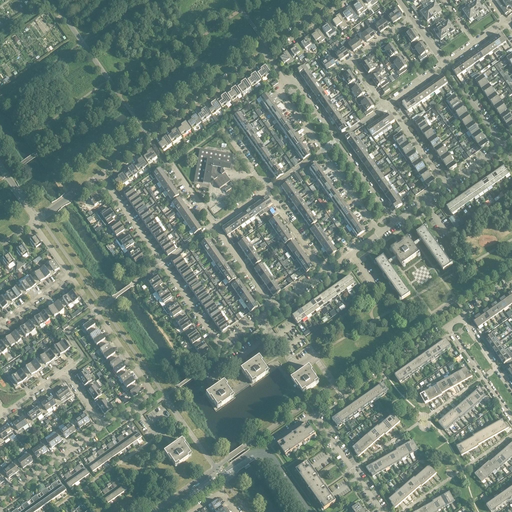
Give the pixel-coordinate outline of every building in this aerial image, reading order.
[(359,3),(354,6),(354,7),(358,12),(357,13),(359,16),(362,14),(361,13),(368,9),(361,0),(359,0),(357,1),(359,3)] [(471,2),(469,0),(468,0),(467,1),(473,11),(480,6),(477,1),(474,4),(472,1),(471,2)] [(511,1),(510,0),(504,0),(504,1),(503,2),(501,2),(499,0),(496,2),(499,6),(500,7),(501,8),(511,1)] [(429,4),(427,1),(425,3),(431,12),(438,7),(435,3),(431,5),(430,3),(429,4)] [(473,11),(467,1),(464,3),(466,5),(465,6),(467,9),(463,11),(466,16),(473,11)] [(511,2),(511,1),(501,8),(501,9),(502,9),(503,10),(502,11),(505,14),(508,12),(507,10),(507,8),(509,7),(510,7),(511,10),(511,9),(511,2)] [(431,12),(425,3),(422,5),(424,7),(423,8),(425,10),(421,13),(424,17),(431,12)] [(348,11),(344,14),(343,14),(347,20),(349,18),(351,21),(353,19),(355,22),(358,20),(359,19),(350,6),(347,9),(348,11)] [(395,12),(392,14),(397,21),(402,18),(400,16),(403,14),(397,6),(394,9),(395,12)] [(484,10),(480,6),(473,11),(480,20),(482,18),(481,16),(482,15),(480,13),(484,10)] [(441,12),(438,7),(431,12),(438,22),(440,20),(439,18),(440,17),(438,14),(441,12)] [(480,20),(473,11),(466,16),(469,20),(473,18),(475,20),(476,20),(477,22),(480,20)] [(438,22),(431,12),(424,17),(427,22),(431,19),(433,22),(434,21),(435,23),(438,22)] [(348,26),(339,14),(336,16),(338,18),(333,22),(337,27),(339,26),(342,31),(348,26)] [(397,21),(392,14),(390,16),(387,14),(384,16),(389,23),(392,22),(393,24),(397,21)] [(389,23),(384,16),(382,18),(381,18),(382,21),(379,23),(384,30),(388,27),(387,25),(389,23)] [(442,22),(440,20),(438,22),(444,31),(452,26),(448,22),(445,24),(443,22),(442,22)] [(327,25),(322,29),(329,39),(337,33),(329,21),(326,24),(327,25)] [(374,23),(372,21),(369,23),(371,25),(376,33),(378,31),(380,33),(384,30),(379,23),(376,25),(374,23)] [(444,31),(438,22),(435,23),(437,26),(436,26),(438,29),(434,32),(437,36),(444,31)] [(376,33),(371,25),(368,27),(369,30),(366,32),(371,39),(375,36),(374,34),(376,33)] [(455,31),(452,26),(444,31),(451,41),(454,39),(452,36),(453,36),(451,33),(455,31)] [(317,33),(312,36),(316,42),(318,41),(319,43),(326,39),(318,29),(315,31),(317,33)] [(406,37),(408,39),(416,34),(413,30),(411,31),(409,29),(401,34),(403,37),(404,37),(406,37)] [(451,41),(444,31),(437,36),(441,41),(444,38),(446,41),(447,40),(449,42),(451,41)] [(371,39),(366,32),(363,34),(361,33),(360,32),(357,34),(363,42),(365,40),(367,42),(371,39)] [(363,42),(357,34),(355,37),(355,40),(353,42),(358,49),(362,46),(361,44),(363,42)] [(419,39),(416,34),(408,39),(410,42),(409,45),(408,45),(411,48),(418,42),(417,40),(419,39)] [(501,35),(496,38),(501,45),(506,42),(501,35)] [(306,40),(302,43),(301,44),(305,49),(307,48),(309,50),(311,49),(313,51),(317,49),(308,36),(305,38),(306,40)] [(501,45),(496,38),(492,41),(497,49),(501,45)] [(497,49),(492,41),(487,44),(493,52),(494,54),(498,51),(497,49)] [(358,49),(353,42),(350,44),(347,42),(346,43),(344,44),(350,51),(352,50),(353,52),(358,49)] [(420,45),(418,42),(411,48),(413,51),(416,50),(418,53),(425,48),(422,43),(420,45)] [(291,52),(290,53),(293,58),(295,57),(297,55),(300,60),(306,56),(297,43),(294,46),(296,48),(294,49),(293,49),(291,51),(291,52)] [(350,51),(344,44),(341,46),(342,49),(339,51),(344,58),(349,55),(347,53),(350,51)] [(385,52),(387,54),(394,49),(391,45),(389,46),(388,44),(380,49),(382,52),(385,52)] [(493,52),(487,44),(483,48),(488,55),(493,52)] [(428,52),(425,48),(418,53),(420,55),(418,58),(420,61),(428,56),(426,53),(428,52)] [(488,55),(483,48),(479,51),(484,58),(488,55)] [(398,53),(394,49),(387,54),(389,57),(388,60),(389,63),(397,57),(396,55),(398,53)] [(287,51),(284,53),(285,55),(280,58),(284,64),(286,63),(288,65),(294,61),(287,51)] [(344,58),(339,51),(337,53),(334,51),(333,52),(331,53),(336,61),(339,59),(340,61),(344,58)] [(484,58),(479,51),(474,54),(479,61),(484,58)] [(336,61),(331,53),(324,58),(326,60),(331,67),(336,64),(334,62),(336,61)] [(479,61),(474,54),(470,57),(475,64),(479,61)] [(362,65),(365,70),(372,65),(371,62),(372,59),(370,56),(362,62),(364,64),(362,65)] [(399,60),(397,57),(389,63),(392,66),(392,65),(395,65),(397,67),(404,62),(401,58),(399,60)] [(475,64),(470,57),(465,60),(470,67),(475,64)] [(331,67),(326,60),(323,62),(321,61),(321,60),(318,63),(323,70),(326,68),(327,70),(331,67)] [(470,67),(465,60),(461,63),(466,70),(470,67)] [(407,67),(404,62),(397,67),(399,70),(397,73),(399,76),(407,71),(405,68),(407,67)] [(466,70),(461,63),(456,66),(462,73),(466,70)] [(374,67),(372,65),(365,70),(368,74),(370,73),(372,75),(380,70),(377,67),(374,67)] [(270,74),(265,66),(261,69),(260,70),(261,70),(260,71),(259,71),(257,72),(262,80),(265,78),(266,78),(266,77),(270,74)] [(298,71),(301,76),(308,71),(305,66),(298,71)] [(462,73),(456,66),(452,70),(457,77),(462,73)] [(382,72),(380,70),(372,75),(374,77),(372,79),(375,83),(382,78),(380,75),(381,73),(382,72)] [(311,75),(308,71),(301,76),(304,80),(311,75)] [(343,79),(345,81),(352,76),(349,72),(347,73),(346,71),(338,76),(340,79),(343,79)] [(261,81),(255,73),(251,76),(250,77),(251,77),(250,78),(249,78),(247,79),(252,87),(256,85),(257,84),(256,84),(261,81)] [(315,80),(311,75),(304,80),(307,85),(315,80)] [(355,81),(352,76),(345,81),(347,84),(345,87),(347,90),(355,84),(353,82),(355,81)] [(442,76),(438,79),(443,87),(448,83),(442,76)] [(475,81),(478,85),(485,80),(482,76),(475,81)] [(384,81),(382,78),(375,83),(378,87),(380,86),(381,88),(389,83),(387,80),(384,81)] [(443,87),(438,79),(433,82),(439,90),(443,87)] [(485,80),(478,85),(481,90),(489,85),(491,83),(488,79),(485,80)] [(237,86),(242,94),(243,96),(247,93),(246,92),(247,91),(251,88),(245,80),(241,83),(241,84),(240,85),(239,85),(237,86)] [(318,84),(315,80),(307,85),(310,89),(318,84)] [(439,90),(433,82),(429,86),(434,93),(439,90)] [(321,88),(318,84),(310,89),(314,94),(321,88)] [(357,87),(355,84),(347,90),(349,93),(350,93),(353,92),(354,95),(362,90),(359,85),(357,87)] [(492,89),(489,85),(481,90),(485,94),(492,89)] [(434,93),(429,86),(425,89),(430,96),(434,93)] [(241,95),(235,87),(231,90),(231,91),(230,92),(227,93),(232,101),(236,99),(237,98),(241,95)] [(324,93),(321,88),(314,94),(317,98),(324,93)] [(430,96),(425,89),(420,92),(425,99),(430,96)] [(495,93),(492,89),(485,94),(488,98),(495,93)] [(365,94),(362,90),(354,95),(356,97),(355,100),(357,103),(364,98),(363,95),(365,94)] [(425,99),(420,92),(416,95),(421,102),(425,99)] [(327,97),(324,93),(317,98),(320,102),(327,97)] [(498,98),(495,93),(488,98),(491,103),(498,98)] [(231,102),(225,94),(221,97),(221,98),(220,99),(217,100),(222,108),(226,106),(227,105),(231,102)] [(261,102),(263,106),(273,99),(271,96),(269,97),(266,94),(259,99),(261,102)] [(421,102),(416,95),(411,98),(416,105),(421,102)] [(329,96),(327,97),(320,102),(323,107),(330,102),(332,100),(329,96)] [(454,96),(447,101),(444,102),(448,107),(457,100),(454,96)] [(366,100),(364,98),(357,103),(359,106),(362,105),(364,108),(371,103),(368,99),(366,100)] [(416,105),(411,98),(407,101),(412,108),(416,105)] [(501,102),(498,98),(491,103),(494,107),(501,102)] [(275,102),(273,99),(263,106),(265,109),(266,108),(268,111),(275,106),(273,103),(275,102)] [(460,105),(457,100),(448,107),(451,111),(460,105)] [(221,109),(215,101),(211,104),(211,105),(210,106),(207,107),(212,115),(216,113),(217,112),(221,109)] [(412,108),(407,101),(402,104),(407,112),(412,108)] [(333,106),(330,102),(323,107),(326,111),(333,106)] [(504,107),(501,102),(494,107),(497,112),(504,107)] [(374,107),(371,103),(364,108),(366,111),(364,113),(366,116),(374,111),(372,108),(374,107)] [(335,105),(333,106),(326,111),(329,116),(336,111),(338,109),(335,105)] [(463,109),(460,105),(451,111),(454,116),(456,114),(463,109)] [(277,110),(275,106),(268,111),(270,114),(269,115),(272,118),(281,111),(279,108),(277,110)] [(507,111),(504,107),(497,112),(500,116),(507,111)] [(211,116),(205,108),(201,111),(201,112),(201,113),(200,113),(197,114),(202,122),(206,120),(207,119),(211,116)] [(466,113),(463,109),(456,114),(459,118),(466,113)] [(232,118),(235,122),(243,117),(245,115),(242,111),(232,118)] [(283,114),(281,111),(272,118),(274,121),(275,121),(277,123),(284,119),(281,115),(283,114)] [(339,115),(336,111),(329,116),(332,120),(339,115)] [(510,116),(507,111),(500,116),(503,121),(510,116)] [(389,113),(385,117),(390,124),(395,121),(389,113)] [(470,118),(466,113),(459,118),(462,123),(470,118)] [(201,123),(195,115),(191,118),(191,119),(190,120),(187,121),(192,129),(196,127),(197,126),(201,123)] [(343,119),(339,115),(332,120),(335,124),(343,119)] [(243,117),(235,122),(238,127),(246,121),(243,117)] [(391,126),(390,124),(385,117),(380,120),(387,129),(391,126)] [(415,123),(418,127),(426,122),(422,118),(415,123)] [(473,122),(470,118),(462,123),(466,127),(473,122)] [(286,122),(284,119),(277,123),(279,126),(278,127),(280,130),(290,123),(288,121),(286,122)] [(346,124),(343,119),(335,124),(338,129),(346,124)] [(387,129),(380,120),(376,123),(381,130),(383,132),(387,129)] [(246,121),(238,127),(242,131),(249,125),(249,126),(246,122),(246,121)] [(191,130),(185,122),(181,125),(181,126),(181,127),(180,127),(177,128),(182,136),(186,134),(187,133),(191,130)] [(429,127),(426,122),(418,127),(422,132),(429,127)] [(476,127),(473,122),(466,127),(469,132),(476,127)] [(292,126),(290,123),(280,130),(283,133),(285,136),(292,131),(290,127),(292,126)] [(381,130),(376,123),(372,126),(377,133),(381,130)] [(251,124),(249,125),(242,131),(245,135),(253,130),(254,129),(251,124)] [(349,128),(346,124),(338,129),(342,134),(349,128)] [(378,135),(377,133),(372,126),(367,129),(374,138),(378,135)] [(432,131),(429,127),(422,132),(425,136),(432,131)] [(479,131),(476,127),(469,132),(472,136),(479,131)] [(181,137),(175,129),(171,132),(172,132),(171,132),(171,133),(170,134),(167,135),(173,143),(176,141),(177,140),(181,137)] [(253,130),(245,135),(248,140),(256,134),(255,135),(252,130),(253,130)] [(433,130),(432,131),(425,136),(428,141),(435,136),(437,134),(433,130)] [(295,134),(292,131),(285,136),(287,139),(289,142),(299,136),(297,133),(295,134)] [(482,136),(479,131),(472,136),(469,138),(472,142),(482,136)] [(393,138),(397,143),(404,138),(401,133),(393,138)] [(256,134),(248,140),(251,144),(259,139),(258,139),(255,135),(256,134)] [(345,139),(349,143),(356,138),(353,134),(345,139)] [(300,138),(299,136),(289,142),(291,146),(292,145),(294,148),(301,143),(299,140),(300,138)] [(438,140),(435,136),(428,141),(431,145),(438,140)] [(488,144),(482,136),(472,142),(479,151),(488,144)] [(171,145),(166,137),(162,139),(162,140),(161,140),(161,141),(162,141),(161,142),(160,141),(158,143),(163,151),(166,148),(167,148),(171,145)] [(358,137),(356,138),(349,143),(352,148),(361,141),(358,137)] [(404,138),(397,143),(395,144),(398,149),(407,142),(404,138)] [(259,139),(251,144),(254,149),(262,143),(261,143),(258,139),(259,139)] [(441,144),(438,140),(431,145),(434,149),(441,144)] [(364,146),(361,141),(352,148),(355,152),(364,146)] [(410,147),(407,142),(398,149),(401,153),(410,147)] [(262,143),(254,149),(257,153),(265,147),(264,148),(261,144),(262,143)] [(303,147),(301,143),(294,148),(296,151),(295,151),(298,155),(307,148),(305,145),(303,147)] [(444,149),(441,144),(434,149),(437,154),(444,149)] [(367,150),(364,146),(355,152),(358,157),(365,151),(367,150)] [(265,148),(265,147),(257,153),(260,157),(268,152),(267,152),(264,148),(265,148)] [(413,151),(410,147),(401,153),(404,157),(413,151)] [(309,151),(307,148),(298,155),(300,158),(301,157),(303,160),(310,155),(307,152),(309,151)] [(157,157),(151,149),(147,152),(147,153),(147,154),(146,154),(143,156),(148,163),(152,161),(153,160),(157,157)] [(194,182),(209,185),(211,178),(212,179),(219,189),(230,181),(223,171),(223,169),(230,171),(232,155),(199,149),(194,182)] [(447,153),(444,149),(437,154),(440,158),(447,153)] [(368,156),(365,151),(358,157),(361,161),(368,156)] [(416,155),(413,151),(404,157),(407,162),(416,155)] [(268,152),(260,157),(263,162),(271,156),(270,157),(268,153),(268,152)] [(449,152),(447,153),(440,158),(443,163),(450,158),(452,156),(449,152)] [(419,160),(416,155),(407,162),(410,166),(412,165),(419,160)] [(271,156),(263,162),(266,166),(274,161),(271,157),(271,156)] [(371,160),(368,156),(361,161),(364,165),(371,160)] [(147,166),(142,158),(138,161),(137,161),(137,162),(136,163),(136,162),(134,164),(133,164),(139,172),(142,169),(142,170),(143,169),(147,166)] [(453,162),(450,158),(443,163),(446,167),(453,162)] [(374,165),(371,160),(364,165),(367,170),(374,165)] [(422,164),(419,160),(412,165),(415,169),(422,164)] [(274,161),(266,166),(270,171),(277,165),(274,161)] [(457,167),(453,162),(446,167),(450,172),(457,167)] [(310,173),(313,176),(322,169),(320,167),(319,168),(316,164),(309,169),(311,172),(310,173)] [(426,169),(422,164),(415,169),(418,174),(426,169)] [(278,165),(277,165),(270,171),(273,175),(281,170),(280,169),(280,170),(277,166),(278,165)] [(378,169),(374,165),(367,170),(370,174),(378,169)] [(138,174),(132,166),(128,169),(128,170),(127,171),(126,171),(124,172),(129,180),(133,178),(134,177),(133,177),(138,174)] [(510,175),(504,167),(502,169),(500,170),(505,178),(510,175)] [(163,173),(160,169),(150,175),(153,180),(156,178),(163,173)] [(324,172),(322,169),(313,176),(315,179),(316,179),(318,182),(325,177),(322,173),(324,172)] [(381,174),(378,169),(370,174),(374,179),(381,174)] [(429,173),(426,169),(418,174),(422,178),(429,173)] [(281,170),(273,175),(276,180),(284,174),(283,174),(280,170),(281,170)] [(505,178),(500,170),(499,170),(499,171),(498,172),(498,171),(495,173),(501,181),(505,178)] [(166,178),(163,173),(156,178),(159,183),(166,178)] [(432,177),(429,173),(422,178),(420,179),(423,184),(432,177)] [(501,181),(495,173),(495,174),(494,175),(493,175),(491,176),(496,184),(501,181)] [(128,182),(122,174),(118,176),(118,177),(118,178),(117,179),(116,178),(114,180),(119,188),(123,185),(124,185),(128,182)] [(384,178),(381,174),(374,179),(377,183),(384,178)] [(496,184),(491,176),(490,177),(491,177),(489,178),(486,179),(492,187),(496,184)] [(327,180),(325,177),(318,182),(320,185),(319,185),(321,188),(331,182),(329,179),(327,180)] [(435,182),(432,177),(423,184),(426,188),(435,182)] [(169,182),(166,178),(159,183),(162,187),(169,182)] [(387,182),(384,178),(377,183),(380,188),(387,182)] [(492,187),(486,179),(486,180),(485,181),(482,183),(487,190),(492,187)] [(172,186),(169,182),(162,187),(165,192),(172,186)] [(281,187),(284,192),(292,186),(288,182),(281,187)] [(333,184),(331,182),(321,188),(324,192),(324,191),(326,194),(333,189),(331,186),(333,184)] [(390,187),(387,182),(380,188),(383,192),(390,187)] [(487,190),(482,183),(480,184),(478,186),(483,193),(487,190)] [(393,185),(390,187),(383,192),(386,196),(393,191),(396,190),(393,185)] [(175,191),(172,186),(165,192),(168,196),(175,191)] [(295,191),(292,186),(284,192),(287,196),(295,191)] [(483,193),(478,186),(477,186),(476,187),(473,189),(479,196),(483,193)] [(124,194),(127,199),(135,193),(132,188),(124,194)] [(336,193),(333,189),(326,194),(328,197),(330,201),(340,194),(338,191),(336,193)] [(479,196),(473,189),(473,190),(472,190),(471,190),(469,192),(474,199),(479,196)] [(179,196),(175,191),(168,196),(171,201),(179,196)] [(298,195),(295,191),(287,196),(290,200),(298,195)] [(396,196),(393,191),(386,196),(389,201),(396,196)] [(96,192),(88,198),(91,201),(91,202),(94,206),(102,200),(100,197),(99,196),(98,196),(97,195),(98,195),(96,193),(96,192)] [(474,199),(469,192),(468,192),(469,193),(467,194),(467,193),(464,195),(470,203),(474,199)] [(138,197),(135,193),(127,199),(130,203),(138,197)] [(342,197),(340,194),(330,201),(332,204),(333,203),(335,206),(342,201),(340,198),(342,197)] [(301,200),(298,195),(290,200),(293,205),(301,200)] [(470,203),(464,195),(464,196),(463,197),(463,196),(460,198),(465,206),(470,203)] [(399,200),(396,196),(389,201),(392,205),(399,200)] [(141,202),(138,197),(130,203),(133,207),(141,202)] [(272,204),(267,197),(262,200),(267,208),(272,204)] [(172,203),(175,208),(182,203),(179,198),(172,203)] [(465,206),(460,198),(459,198),(460,199),(458,200),(458,199),(456,201),(461,209),(465,206)] [(401,199),(399,200),(392,205),(395,210),(405,203),(401,199)] [(267,208),(262,200),(258,203),(263,211),(267,208)] [(304,204),(301,200),(293,205),(297,209),(304,204)] [(344,205),(342,201),(335,206),(337,209),(336,210),(339,213),(348,206),(346,203),(344,205)] [(461,209),(456,201),(455,202),(454,203),(454,202),(451,204),(456,212),(461,209)] [(144,206),(141,202),(133,207),(136,212),(144,206)] [(185,207),(182,203),(175,208),(178,212),(185,207)] [(264,213),(263,211),(258,203),(253,207),(258,214),(260,216),(264,213)] [(307,208),(304,204),(297,209),(300,214),(307,208)] [(456,212),(451,204),(451,205),(450,206),(449,206),(447,208),(452,215),(456,212)] [(147,211),(144,206),(136,212),(139,216),(147,211)] [(350,209),(348,206),(339,213),(341,216),(342,216),(344,219),(351,214),(348,210),(350,209)] [(188,212),(185,207),(178,212),(181,217),(188,212)] [(258,214),(253,207),(249,210),(254,217),(258,214)] [(96,213),(101,220),(111,213),(108,208),(105,210),(104,208),(96,213)] [(310,213),(307,208),(300,214),(303,218),(310,213)] [(254,217),(249,210),(244,213),(249,220),(254,217)] [(150,215),(147,211),(139,216),(142,221),(150,215)] [(192,216),(188,212),(181,217),(184,221),(192,216)] [(115,217),(111,213),(101,220),(106,227),(108,225),(113,221),(112,219),(115,217)] [(249,220),(244,213),(240,216),(245,223),(249,220)] [(313,217),(310,213),(303,218),(306,222),(313,217)] [(353,217),(351,214),(344,219),(346,221),(345,222),(347,225),(357,218),(355,216),(353,217)] [(154,219),(150,215),(142,221),(145,225),(154,219)] [(195,220),(192,216),(184,221),(187,226),(195,220)] [(245,223),(240,216),(235,219),(240,226),(245,223)] [(279,222),(276,217),(268,222),(272,227),(279,222)] [(317,222),(313,217),(306,222),(309,227),(317,222)] [(449,219),(455,228),(459,226),(452,217),(449,219)] [(359,221),(357,218),(347,225),(350,228),(352,231),(359,226),(357,222),(359,221)] [(157,224),(154,219),(145,225),(149,230),(157,224)] [(240,226),(235,219),(231,222),(236,230),(240,226)] [(198,225),(195,220),(187,226),(190,230),(198,225)] [(115,223),(113,221),(108,225),(113,232),(121,226),(118,221),(115,223)] [(236,230),(231,222),(226,225),(232,233),(236,230)] [(282,226),(279,222),(272,227),(275,231),(282,226)] [(160,228),(157,224),(149,230),(152,234),(160,228)] [(201,230),(198,225),(190,230),(194,235),(201,230)] [(232,233),(226,225),(222,229),(227,236),(232,233)] [(310,230),(313,235),(320,229),(317,225),(310,230)] [(124,231),(121,226),(113,232),(117,239),(123,235),(121,233),(124,231)] [(285,231),(282,226),(275,231),(278,236),(285,231)] [(362,229),(359,226),(352,231),(354,234),(356,238),(366,231),(364,228),(362,229)] [(163,233),(160,228),(152,234),(155,238),(163,233)] [(443,253),(425,228),(417,233),(430,252),(429,253),(430,253),(430,252),(437,262),(437,263),(443,271),(452,265),(445,256),(443,253)] [(323,234),(320,229),(313,235),(316,239),(323,234)] [(288,235),(285,231),(278,236),(281,240),(288,235)] [(166,237),(163,233),(155,238),(158,243),(166,237)] [(327,238),(323,234),(316,239),(319,243),(327,238)] [(124,237),(123,235),(117,239),(122,245),(130,240),(127,235),(124,237)] [(292,240),(288,235),(281,240),(284,245),(292,240)] [(40,243),(42,242),(38,236),(37,236),(38,237),(36,239),(34,236),(30,240),(31,242),(30,242),(31,244),(31,245),(32,246),(33,247),(34,247),(34,246),(36,248),(41,245),(40,243)] [(169,242),(166,237),(158,243),(161,247),(169,242)] [(330,243),(327,238),(319,243),(322,248),(330,243)] [(420,254),(408,238),(401,243),(402,245),(400,246),(398,245),(391,250),(402,266),(420,254)] [(200,244),(203,248),(211,243),(207,239),(200,244)] [(238,244),(241,249),(248,243),(245,239),(238,244)] [(134,244),(130,240),(122,245),(120,247),(125,254),(127,252),(132,248),(131,246),(134,244)] [(284,248),(288,253),(297,246),(294,241),(284,248)] [(172,246),(169,242),(161,247),(164,252),(172,246)] [(214,248),(211,243),(203,248),(207,253),(214,248)] [(251,248),(248,243),(241,249),(244,253),(251,248)] [(333,247),(330,243),(322,248),(325,252),(333,247)] [(30,254),(28,252),(24,246),(25,247),(23,248),(21,245),(21,246),(16,249),(18,251),(17,252),(17,251),(16,252),(17,253),(18,254),(19,255),(20,257),(20,256),(21,256),(22,258),(27,255),(28,256),(30,254)] [(176,251),(172,246),(164,252),(167,256),(176,251)] [(300,250),(297,246),(288,253),(291,257),(300,250)] [(336,252),(333,247),(325,252),(329,257),(336,252)] [(134,250),(132,248),(127,252),(132,259),(140,253),(137,248),(134,250)] [(217,252),(214,248),(207,253),(210,257),(217,252)] [(254,252),(251,248),(244,253),(247,257),(254,252)] [(304,254),(300,250),(291,257),(294,261),(296,260),(304,254)] [(220,257),(217,252),(210,257),(213,262),(220,257)] [(257,257),(254,252),(247,257),(250,262),(257,257)] [(143,258),(140,253),(132,259),(136,266),(142,262),(140,260),(143,258)] [(10,254),(10,255),(11,256),(9,257),(7,254),(7,255),(2,258),(4,260),(3,261),(3,260),(3,262),(4,263),(5,264),(6,265),(6,266),(7,265),(6,265),(7,265),(9,267),(13,263),(14,264),(13,262),(15,260),(10,254)] [(307,259),(304,254),(296,260),(299,264),(307,259)] [(182,260),(179,255),(171,261),(174,266),(182,260)] [(223,261),(220,257),(213,262),(216,266),(223,261)] [(261,261),(257,257),(250,262),(253,266),(261,261)] [(384,257),(375,263),(402,300),(410,294),(397,276),(398,275),(397,275),(384,257)] [(310,263),(307,259),(299,264),(302,269),(310,263)] [(185,265),(182,260),(174,266),(177,270),(185,265)] [(50,266),(47,268),(53,275),(57,272),(57,271),(59,269),(54,261),(48,264),(50,266)] [(226,265),(223,261),(216,266),(219,271),(226,265)] [(313,268),(310,263),(302,269),(306,273),(313,268)] [(254,269),(257,274),(265,269),(261,264),(254,269)] [(189,269),(185,265),(177,270),(180,275),(189,269)] [(229,270),(226,265),(219,271),(222,275),(229,270)] [(44,267),(39,271),(45,279),(48,277),(48,278),(53,275),(47,268),(45,269),(44,267)] [(192,273),(189,269),(180,275),(183,279),(192,273)] [(268,273),(265,269),(257,274),(260,278),(268,273)] [(233,274),(229,270),(222,275),(225,279),(233,274)] [(45,279),(39,271),(34,274),(35,276),(33,278),(38,285),(43,282),(42,281),(45,279)] [(195,278),(192,273),(183,279),(187,284),(195,278)] [(271,278),(268,273),(260,278),(263,283),(271,278)] [(236,279),(233,274),(225,279),(228,284),(236,279)] [(153,277),(151,275),(146,279),(151,286),(159,280),(156,275),(153,277)] [(355,284),(349,276),(347,278),(346,279),(345,279),(350,287),(355,284)] [(30,277),(25,281),(31,289),(33,287),(34,288),(38,285),(33,278),(31,279),(30,277)] [(198,282),(195,278),(187,284),(190,288),(198,282)] [(274,282),(271,278),(263,283),(266,287),(274,282)] [(350,287),(345,279),(342,281),(341,282),(340,282),(346,290),(350,287)] [(162,285),(159,280),(151,286),(155,292),(161,289),(159,287),(162,285)] [(231,285),(234,290),(242,285),(238,280),(231,285)] [(31,289),(25,281),(20,284),(21,286),(19,288),(24,295),(29,292),(28,291),(31,289)] [(201,287),(198,282),(190,288),(193,292),(201,287)] [(277,286),(274,282),(266,287),(270,292),(277,286)] [(346,290),(340,282),(338,284),(338,285),(337,286),(336,285),(341,293),(346,290)] [(245,289),(242,285),(234,290),(237,294),(245,289)] [(341,293),(336,285),(333,287),(334,288),(332,289),(332,288),(331,289),(337,296),(341,293)] [(280,291),(277,286),(270,292),(273,296),(280,291)] [(16,287),(11,291),(17,299),(19,297),(20,298),(24,295),(19,288),(17,289),(16,287)] [(204,291),(201,287),(193,292),(196,297),(204,291)] [(162,291),(161,289),(155,292),(160,299),(168,294),(165,289),(162,291)] [(248,294),(245,289),(237,294),(240,299),(248,294)] [(337,296),(331,289),(329,290),(329,291),(328,292),(328,291),(327,292),(332,299),(337,296)] [(72,292),(67,295),(73,304),(78,300),(77,299),(79,297),(74,290),(71,292),(72,292)] [(17,299),(11,291),(6,294),(7,296),(5,298),(10,305),(14,302),(14,301),(17,299)] [(207,296),(204,291),(196,297),(199,301),(207,296)] [(332,299),(327,292),(325,293),(325,294),(323,295),(323,294),(323,295),(328,302),(332,299)] [(172,298),(168,294),(160,299),(165,306),(170,302),(169,300),(172,298)] [(251,298),(248,294),(240,299),(244,303),(251,298)] [(73,304),(67,295),(63,299),(62,298),(59,300),(65,307),(67,305),(68,307),(73,304)] [(328,302),(323,295),(320,297),(319,298),(318,298),(324,305),(328,302)] [(210,300),(207,296),(199,301),(202,306),(210,300)] [(5,308),(10,305),(5,298),(3,299),(2,297),(0,298),(0,306),(2,309),(5,307),(5,308)] [(511,304),(507,297),(502,300),(508,307),(511,304)] [(254,303),(251,298),(244,303),(247,308),(254,303)] [(324,305),(318,298),(316,300),(315,301),(314,301),(319,309),(324,305)] [(65,307),(59,300),(57,302),(53,305),(59,314),(61,316),(65,313),(63,311),(64,310),(62,309),(65,307)] [(213,304),(210,300),(202,306),(205,310),(213,304)] [(508,307),(502,300),(498,303),(503,310),(508,307)] [(319,309),(314,301),(311,303),(312,303),(310,304),(309,304),(315,312),(319,309)] [(172,304),(170,302),(165,306),(163,308),(167,315),(170,313),(178,307),(175,302),(172,304)] [(257,307),(254,303),(247,308),(250,312),(257,307)] [(503,310),(498,303),(494,306),(499,313),(503,310)] [(217,309),(213,304),(205,310),(208,314),(217,309)] [(315,312),(309,304),(307,306),(306,307),(305,307),(310,315),(315,312)] [(59,314),(53,305),(48,309),(48,308),(45,310),(50,317),(53,315),(54,317),(59,314)] [(499,313),(494,306),(490,309),(495,316),(499,313)] [(181,312),(178,307),(170,313),(175,320),(180,316),(178,314),(181,312)] [(310,315),(305,307),(302,309),(303,309),(301,310),(306,318),(310,315)] [(220,313),(217,309),(208,314),(211,319),(220,313)] [(495,316),(490,309),(486,312),(491,319),(495,316)] [(50,317),(45,310),(43,312),(39,315),(45,324),(49,320),(48,319),(50,317)] [(306,318),(301,310),(298,312),(298,313),(297,314),(297,313),(296,313),(302,321),(306,318)] [(491,319),(486,312),(481,315),(487,322),(491,319)] [(223,318),(220,313),(211,319),(215,323),(223,318)] [(302,321),(296,313),(296,314),(295,315),(294,315),(292,317),(297,324),(302,321)] [(45,324),(39,315),(34,319),(34,318),(31,320),(36,327),(39,325),(40,327),(45,324)] [(487,322),(481,315),(477,317),(482,325),(487,322)] [(181,318),(180,316),(175,320),(179,326),(188,321),(184,316),(181,318)] [(482,325),(477,317),(473,321),(478,328),(482,325)] [(226,322),(223,318),(215,323),(218,328),(226,322)] [(36,327),(31,320),(28,322),(29,322),(24,325),(30,334),(35,330),(34,329),(36,327)] [(88,330),(90,333),(97,328),(95,325),(94,325),(91,321),(83,327),(86,332),(88,330)] [(191,325),(188,321),(179,326),(184,333),(189,329),(188,327),(191,325)] [(229,327),(226,322),(218,328),(221,332),(229,327)] [(30,334),(24,325),(20,329),(20,328),(17,330),(22,337),(24,335),(25,337),(30,334)] [(99,330),(97,328),(90,333),(92,335),(90,337),(93,341),(101,335),(98,331),(99,330)] [(191,332),(189,329),(184,333),(189,340),(197,334),(194,330),(191,332)] [(22,337),(17,330),(14,332),(15,332),(10,336),(16,344),(21,340),(20,339),(22,337)] [(200,339),(197,334),(189,340),(194,347),(199,343),(198,341),(200,339)] [(486,339),(489,343),(496,338),(493,334),(486,339)] [(104,340),(101,335),(93,341),(96,346),(98,345),(100,347),(107,342),(105,339),(104,340)] [(16,344),(10,336),(6,339),(5,338),(3,340),(8,347),(10,346),(11,347),(16,344)] [(499,342),(496,338),(489,343),(492,347),(499,342)] [(446,340),(441,343),(446,351),(445,351),(446,352),(450,349),(449,348),(451,347),(447,341),(446,340)] [(64,341),(59,344),(65,352),(69,349),(70,350),(72,348),(67,341),(65,342),(64,341)] [(109,345),(107,342),(100,347),(102,350),(100,351),(103,355),(111,349),(108,345),(109,345)] [(502,347),(499,342),(492,347),(495,352),(502,347)] [(201,345),(199,343),(194,347),(199,354),(207,348),(203,343),(201,345)] [(441,343),(437,346),(443,353),(445,351),(446,351),(441,343)] [(65,352),(59,344),(54,347),(55,349),(53,351),(58,358),(61,356),(60,356),(65,352)] [(443,353),(437,346),(434,348),(439,355),(440,355),(443,353)] [(505,351),(502,347),(495,352),(498,356),(505,351)] [(210,352),(207,348),(199,354),(203,360),(209,357),(207,354),(210,352)] [(439,355),(434,348),(430,351),(435,359),(437,358),(438,359),(439,358),(439,357),(440,356),(440,355),(439,355)] [(115,354),(111,349),(103,355),(106,360),(108,359),(110,361),(117,356),(115,353),(115,354)] [(507,349),(505,351),(498,356),(501,360),(510,353),(507,349)] [(49,351),(45,354),(50,362),(55,359),(55,360),(58,358),(53,351),(51,352),(49,351)] [(435,359),(430,351),(425,354),(430,361),(431,362),(435,359)] [(511,358),(511,355),(510,353),(501,360),(504,364),(511,358)] [(50,362),(45,354),(40,358),(41,359),(39,361),(44,368),(47,366),(46,366),(50,362)] [(430,361),(425,354),(422,356),(427,364),(430,361)] [(119,359),(117,356),(110,361),(112,364),(110,365),(113,370),(121,364),(118,359),(119,359)] [(427,364),(422,356),(419,359),(424,366),(427,364)] [(262,362),(258,357),(250,363),(251,364),(250,365),(249,366),(248,365),(240,370),(243,375),(245,374),(251,384),(254,381),(255,383),(260,379),(260,380),(260,379),(265,376),(264,375),(267,373),(260,363),(262,362)] [(424,366),(419,359),(415,362),(420,370),(425,366),(424,366)] [(35,361),(30,364),(36,372),(41,369),(41,370),(44,368),(39,361),(36,362),(35,361)] [(420,370),(415,362),(410,365),(415,372),(415,373),(420,370)] [(36,372),(30,364),(26,368),(27,369),(24,371),(30,378),(32,376),(36,372)] [(125,368),(121,364),(113,370),(116,374),(118,373),(120,375),(127,370),(125,368)] [(2,371),(1,371),(3,374),(11,368),(9,365),(2,371)] [(415,372),(410,365),(407,367),(412,374),(415,372)] [(313,372),(310,367),(302,373),(302,374),(300,375),(300,374),(292,380),(295,385),(296,384),(303,393),(306,391),(307,392),(316,386),(315,384),(319,382),(312,373),(313,372)] [(412,374),(407,367),(404,369),(409,376),(412,374)] [(77,377),(81,382),(88,376),(85,372),(87,371),(85,368),(80,371),(82,374),(77,377)] [(466,368),(462,371),(467,380),(472,377),(469,372),(468,372),(466,368)] [(409,376),(404,369),(399,372),(405,380),(410,377),(409,376)] [(129,373),(127,370),(120,375),(122,378),(120,379),(123,384),(131,378),(128,373),(129,373)] [(22,372),(21,371),(16,374),(22,382),(26,379),(27,380),(30,378),(24,371),(22,372)] [(467,380),(462,371),(457,373),(463,382),(467,380)] [(405,380),(399,372),(395,376),(400,384),(405,380)] [(463,382),(457,373),(453,375),(458,385),(463,382)] [(22,382),(16,374),(11,378),(13,379),(10,381),(15,388),(18,386),(22,382)] [(458,385),(453,375),(449,378),(454,387),(458,385)] [(91,381),(88,376),(81,382),(84,386),(89,383),(90,386),(95,382),(93,380),(91,381)] [(135,382),(131,378),(123,384),(127,389),(128,387),(130,390),(137,384),(135,382)] [(454,387),(449,378),(445,380),(450,389),(454,387)] [(450,389),(445,380),(441,382),(446,392),(450,389)] [(97,385),(95,382),(90,386),(92,388),(87,391),(91,396),(98,391),(95,386),(97,385)] [(227,387),(223,382),(215,388),(216,388),(214,390),(213,389),(205,395),(209,400),(210,399),(217,408),(220,406),(221,407),(225,404),(230,401),(229,399),(232,397),(226,388),(227,387)] [(446,392),(441,382),(436,385),(437,386),(442,394),(446,392)] [(139,387),(137,384),(130,390),(131,392),(130,393),(133,398),(142,392),(138,388),(139,387)] [(389,392),(383,384),(379,387),(384,395),(389,392)] [(437,386),(433,388),(438,397),(439,397),(439,396),(442,394),(437,386)] [(65,387),(60,391),(66,398),(70,395),(71,397),(74,395),(71,390),(68,392),(65,387)] [(384,395),(379,387),(374,390),(379,397),(380,398),(384,395)] [(438,397),(433,388),(428,390),(434,400),(438,397)] [(480,388),(476,391),(475,392),(482,400),(486,397),(483,393),(484,393),(480,388)] [(379,397),(374,390),(371,392),(376,399),(379,397)] [(434,400),(428,390),(424,393),(430,402),(434,400)] [(66,398),(60,391),(56,394),(59,399),(56,400),(60,405),(62,403),(61,401),(66,398)] [(101,395),(98,391),(91,396),(94,401),(99,398),(100,400),(105,396),(103,394),(101,395)] [(376,399),(371,392),(368,395),(373,402),(376,399)] [(482,400),(475,392),(472,395),(479,403),(482,400)] [(430,402),(424,393),(420,395),(425,404),(430,402)] [(373,402),(368,395),(364,398),(369,406),(374,402),(373,402)] [(479,403),(472,395),(468,398),(475,406),(479,403)] [(107,399),(105,396),(100,400),(102,402),(97,405),(101,410),(108,405),(105,400),(107,399)] [(51,397),(46,401),(51,408),(56,405),(57,407),(60,405),(56,400),(54,402),(51,397)] [(369,406),(364,398),(359,401),(364,408),(364,409),(369,406)] [(475,406),(468,398),(464,401),(471,409),(475,406)] [(51,408),(46,401),(41,404),(44,409),(42,410),(46,415),(48,413),(47,411),(51,408)] [(364,408),(359,401),(356,403),(361,410),(364,408)] [(471,409),(464,401),(461,404),(468,413),(471,409)] [(361,410),(356,403),(353,405),(358,413),(358,412),(361,410)] [(468,413),(461,404),(457,408),(464,416),(468,413)] [(111,409),(108,405),(101,410),(104,415),(109,412),(110,414),(115,411),(113,408),(111,409)] [(358,413),(353,405),(348,408),(354,416),(358,413),(358,412),(358,413)] [(37,407),(32,411),(37,418),(42,415),(43,417),(46,415),(42,410),(40,412),(37,407)] [(354,416),(348,408),(344,412),(349,419),(349,420),(354,416)] [(464,416),(457,408),(454,411),(460,418),(460,419),(464,416)] [(37,418),(32,411),(27,414),(30,419),(28,420),(31,425),(34,423),(33,421),(37,418)] [(84,415),(79,418),(85,425),(89,422),(86,417),(89,416),(85,411),(83,413),(84,415)] [(460,418),(454,411),(451,413),(450,412),(449,413),(456,421),(460,418)] [(349,419),(344,412),(341,414),(346,421),(349,419)] [(456,421),(449,413),(446,416),(453,424),(456,421)] [(346,421),(341,414),(337,416),(342,423),(343,423),(346,421)] [(400,422),(393,414),(389,417),(396,425),(400,422)] [(337,416),(332,420),(333,421),(337,427),(339,426),(340,426),(339,427),(343,424),(343,423),(342,423),(337,416)] [(453,424),(446,416),(442,420),(449,428),(453,424)] [(18,421),(23,428),(25,431),(29,427),(30,429),(33,427),(31,425),(28,420),(26,422),(23,417),(18,421)] [(396,425),(389,417),(386,420),(393,428),(396,425)] [(85,425),(79,418),(75,421),(73,419),(71,421),(74,426),(77,424),(80,429),(85,425)] [(393,428),(386,420),(382,424),(389,432),(393,428)] [(449,428),(442,420),(438,423),(445,431),(449,428)] [(502,420),(498,422),(503,432),(509,428),(505,423),(504,423),(502,420)] [(23,428),(18,421),(13,424),(15,427),(13,429),(17,435),(20,433),(18,431),(23,428)] [(74,426),(71,421),(68,423),(70,425),(65,428),(70,435),(75,432),(72,427),(74,426)] [(503,432),(498,422),(494,425),(499,434),(503,432)] [(307,423),(302,427),(297,430),(306,442),(316,435),(307,423)] [(382,424),(379,427),(378,427),(385,434),(387,432),(388,433),(389,432),(382,424)] [(499,434),(494,425),(490,427),(495,436),(499,434)] [(7,426),(2,429),(7,437),(12,433),(15,437),(17,435),(13,429),(10,430),(7,426)] [(378,426),(374,429),(381,437),(385,434),(378,427),(379,427),(378,426)] [(495,436),(490,427),(485,429),(491,439),(495,436)] [(70,435),(65,428),(61,431),(59,429),(57,431),(60,436),(62,434),(66,439),(70,435)] [(131,428),(129,430),(137,441),(142,437),(136,430),(134,432),(131,428)] [(381,437),(374,429),(370,432),(377,440),(381,437)] [(491,439),(485,429),(481,432),(486,441),(491,439)] [(137,441),(129,430),(126,432),(129,435),(127,437),(132,444),(137,441)] [(306,442),(297,430),(295,432),(295,433),(289,438),(288,437),(287,437),(296,449),(306,442)] [(60,436),(57,431),(54,433),(55,435),(51,438),(56,445),(61,442),(58,437),(60,436)] [(377,440),(370,432),(367,436),(374,444),(377,440)] [(486,441),(481,432),(477,434),(482,443),(486,441)] [(482,443),(477,434),(473,436),(473,437),(478,446),(482,443)] [(122,435),(119,437),(127,448),(132,444),(127,437),(124,439),(122,435)] [(374,444),(367,436),(363,439),(370,447),(374,444)] [(127,448),(119,437),(116,439),(119,442),(117,444),(122,451),(127,448)] [(296,449),(287,437),(277,444),(286,456),(296,449)] [(473,437),(469,440),(474,449),(476,448),(475,447),(478,446),(473,437)] [(56,445),(51,438),(46,441),(45,439),(42,441),(46,446),(48,444),(51,449),(56,445)] [(370,447),(363,439),(360,442),(367,450),(370,447)] [(171,448),(163,453),(167,458),(168,457),(171,462),(175,466),(178,464),(179,465),(188,459),(187,458),(190,455),(187,450),(186,449),(184,446),(185,445),(181,440),(174,446),(173,446),(174,447),(172,448),(171,448),(171,447),(171,448)] [(474,449),(469,440),(465,442),(470,451),(474,449)] [(46,446),(42,441),(40,443),(41,445),(37,448),(42,455),(47,452),(44,447),(46,446)] [(418,450),(414,441),(411,443),(410,442),(409,443),(414,452),(418,450)] [(112,442),(109,444),(117,455),(122,451),(117,444),(114,446),(112,442)] [(367,450),(360,442),(356,445),(363,453),(367,450)] [(470,451),(465,442),(461,444),(466,454),(470,451)] [(414,452),(409,443),(405,445),(410,455),(414,452)] [(117,455),(109,444),(107,446),(109,449),(107,451),(112,458),(117,455)] [(466,454),(461,444),(456,447),(461,456),(466,454)] [(363,453),(356,445),(352,448),(355,451),(355,452),(358,457),(363,453)] [(410,455),(405,445),(400,448),(406,457),(410,455)] [(42,455),(37,448),(32,451),(31,449),(28,451),(32,456),(34,454),(37,459),(42,455)] [(406,457),(400,448),(399,448),(400,449),(397,451),(401,459),(406,457)] [(102,449),(99,451),(107,462),(112,458),(107,451),(105,453),(102,449)] [(511,458),(504,450),(501,453),(508,461),(511,458)] [(32,456),(28,451),(26,453),(27,455),(22,458),(28,465),(32,462),(29,457),(32,456)] [(107,462),(99,451),(97,453),(99,456),(97,458),(102,465),(107,462)] [(401,459),(397,451),(392,453),(398,463),(402,460),(401,459)] [(398,463),(392,453),(388,456),(393,465),(398,463)] [(508,461),(501,453),(497,456),(504,464),(508,461)] [(92,456),(90,458),(97,469),(102,465),(97,458),(95,459),(92,456)] [(393,465),(388,456),(384,458),(389,467),(393,465)] [(504,464),(497,456),(494,459),(501,467),(504,464)] [(28,465),(22,458),(18,461),(17,459),(14,461),(17,466),(20,464),(23,469),(28,465)] [(97,469),(90,458),(87,459),(90,463),(87,465),(92,472),(97,469)] [(389,467),(384,458),(380,460),(385,470),(389,467)] [(501,467),(494,459),(490,462),(496,470),(497,471),(501,467)] [(385,470),(380,460),(376,463),(381,472),(385,470)] [(17,466),(14,461),(11,463),(13,465),(8,468),(13,475),(18,472),(15,467),(17,466)] [(296,470),(303,480),(315,472),(308,462),(296,470)] [(496,470),(490,462),(487,465),(487,464),(485,465),(493,473),(496,470)] [(381,472),(376,463),(371,465),(377,474),(381,472)] [(79,465),(76,467),(84,478),(89,474),(84,467),(82,469),(79,465)] [(377,474),(371,465),(366,468),(370,473),(372,477),(377,474)] [(493,473),(485,465),(482,468),(489,476),(493,473)] [(437,474),(430,466),(426,469),(433,477),(437,474)] [(84,478),(76,467),(74,469),(76,473),(74,474),(79,481),(84,478)] [(13,475),(8,468),(4,471),(2,469),(0,470),(0,471),(3,476),(5,474),(9,479),(13,475)] [(489,476),(482,468),(478,471),(485,479),(489,476)] [(433,477),(426,469),(422,472),(429,480),(433,477)] [(485,479),(478,471),(474,475),(482,483),(485,479)] [(69,472),(66,474),(74,485),(79,481),(74,474),(72,476),(69,472)] [(317,475),(315,472),(303,480),(310,490),(321,483),(316,476),(317,475)] [(429,480),(422,472),(418,475),(426,483),(429,480)] [(74,485),(66,474),(64,476),(66,479),(64,481),(68,487),(69,489),(74,485)] [(418,475),(415,478),(421,486),(424,484),(426,483),(418,475)] [(414,478),(410,481),(417,489),(421,486),(415,478),(414,478)] [(56,481),(53,483),(61,494),(66,491),(61,483),(58,485),(56,481)] [(117,481),(114,482),(122,493),(127,490),(122,483),(119,484),(117,481)] [(417,489),(410,481),(407,484),(414,492),(417,489)] [(122,493),(114,482),(112,484),(114,488),(112,490),(117,497),(122,493)] [(61,494),(53,483),(51,485),(53,489),(51,490),(56,498),(61,494)] [(326,490),(321,483),(310,490),(317,500),(329,492),(327,489),(326,490)] [(414,492),(407,484),(403,487),(410,495),(414,492)] [(410,495),(403,487),(400,490),(407,498),(410,495)] [(46,488),(43,490),(51,501),(56,498),(51,490),(49,492),(46,488)] [(107,488),(104,489),(112,500),(117,497),(112,490),(110,491),(107,488)] [(112,500),(104,489),(102,491),(104,495),(102,497),(107,504),(112,500)] [(51,501),(43,490),(41,492),(43,496),(41,497),(46,505),(51,501)] [(407,498),(400,490),(396,493),(403,502),(407,498)] [(511,499),(506,491),(501,494),(501,495),(502,495),(507,502),(511,499)] [(336,502),(329,492),(317,500),(324,510),(336,502)] [(450,492),(446,494),(445,495),(450,504),(455,501),(450,492)] [(403,502),(396,493),(392,497),(399,505),(403,502)] [(36,495),(34,497),(41,508),(46,505),(41,497),(39,499),(36,495)] [(450,504),(445,495),(441,497),(446,506),(450,504)] [(502,495),(501,495),(498,497),(504,504),(507,502),(502,495)] [(41,508),(34,497),(31,499),(34,503),(31,504),(36,511),(41,508)] [(399,505),(392,497),(389,500),(391,503),(395,509),(399,505)] [(446,506),(441,497),(437,499),(442,509),(446,506)] [(498,497),(496,499),(495,499),(500,506),(504,504),(498,497)] [(210,505),(215,511),(221,506),(219,504),(222,501),(219,498),(210,505)] [(495,498),(490,502),(496,510),(500,506),(495,499),(496,499),(495,498)] [(442,509),(437,499),(435,500),(436,501),(433,503),(438,511),(442,509)] [(26,502),(24,504),(29,511),(35,511),(36,511),(31,504),(29,506),(26,502)] [(492,511),(496,510),(490,502),(486,505),(491,511),(490,511),(492,511)] [(438,511),(433,503),(429,505),(432,511),(438,511)]
